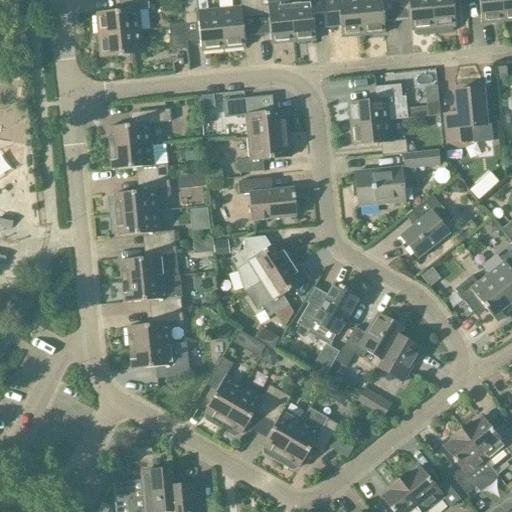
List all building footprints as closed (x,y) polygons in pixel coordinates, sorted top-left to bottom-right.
[(96,15),(98,37),(140,33),(138,12),(150,11),(148,0),(122,0),(124,12),(96,15)] [(198,25),(201,53),(223,51),(219,10),(208,11),(206,0),(186,0),(183,0),(185,26),(198,25)] [(239,0),(240,8),(219,10),(223,51),(245,48),(242,20),(255,19),(253,0),(239,0)] [(280,4),(279,0),(253,0),(255,19),(268,17),(271,46),(293,43),(289,3),(280,4)] [(288,0),(289,3),(293,43),(315,41),(314,30),(327,29),(324,0),(288,0)] [(340,28),(341,39),(362,37),(358,0),(324,0),(327,29),(340,28)] [(358,0),(362,37),(385,34),(382,6),(396,5),(395,0),(358,0)] [(430,0),(395,0),(396,5),(409,3),(411,32),(433,30),(430,0)] [(430,0),(433,30),(455,27),(451,0),(430,0)] [(478,0),(481,25),(504,22),(501,0),(478,0)] [(511,0),(501,0),(504,22),(511,21),(511,0)] [(170,52),(187,50),(184,25),(168,26),(170,52)] [(142,54),(140,33),(98,37),(100,58),(142,54)] [(402,99),(400,85),(375,88),(376,101),(348,103),(350,125),(390,121),(408,120),(406,98),(402,99)] [(427,115),(441,115),(440,85),(427,85),(427,115)] [(458,118),(445,119),(448,145),(471,142),(472,144),(473,144),(473,142),(491,140),(491,142),(493,142),(491,125),(487,125),(483,88),(455,91),(458,118)] [(225,120),(246,118),(248,139),(289,135),(287,113),(267,115),(267,110),(271,109),(270,98),(223,103),(225,120)] [(107,130),(109,151),(151,146),(149,126),(171,124),(170,111),(137,114),(138,126),(107,130)] [(382,157),(402,155),(407,155),(406,142),(392,143),(390,121),(350,125),(352,147),(381,145),(382,157)] [(239,175),(264,172),(262,160),(291,158),(289,135),(248,139),(250,161),(238,162),(239,175)] [(112,172),(142,169),(143,180),(168,178),(167,165),(153,167),(151,146),(109,151),(112,172)] [(439,167),(438,152),(407,155),(402,155),(404,170),(439,167)] [(404,203),(401,169),(355,173),(358,207),(404,203)] [(114,196),(116,217),(157,213),(156,200),(166,200),(170,196),(168,178),(143,180),(145,192),(114,196)] [(295,217),(293,190),(267,193),(265,181),(238,184),(239,197),(250,196),(252,222),(295,217)] [(417,259),(448,234),(439,224),(448,217),(431,196),(412,211),(419,221),(399,237),(417,259)] [(191,209),(193,230),(211,229),(209,208),(191,209)] [(118,238),(149,235),(150,247),(175,245),(173,232),(159,234),(157,213),(116,217),(118,238)] [(0,217),(0,227),(11,230),(13,216),(4,214),(4,219),(0,217)] [(244,292),(259,283),(293,261),(281,242),(272,249),(265,238),(244,240),(245,251),(230,260),(238,271),(244,292)] [(151,259),(120,262),(122,284),(164,279),(164,278),(178,276),(175,245),(150,247),(151,259)] [(500,259),(504,264),(487,277),(511,307),(511,251),(500,259)] [(282,296),(306,280),(293,261),(259,283),(244,292),(257,311),(261,308),(268,319),(288,306),(282,296)] [(454,291),(472,313),(482,305),(497,324),(511,311),(511,307),(487,277),(478,284),(472,276),(454,291)] [(155,302),(156,314),(182,311),(180,299),(166,301),(164,279),(122,284),(124,305),(155,302)] [(294,325),(306,332),(308,330),(331,343),(335,337),(357,300),(332,286),(317,311),(306,305),(294,325)] [(127,329),(129,350),(171,346),(169,325),(183,324),(182,311),(156,314),(157,325),(127,329)] [(341,349),(359,360),(364,352),(380,361),(380,362),(396,337),(400,330),(376,316),(365,335),(353,328),(341,349)] [(419,351),(396,337),(380,362),(380,361),(375,368),(401,383),(407,373),(406,372),(419,351)] [(188,378),(187,365),(173,367),(171,346),(129,350),(131,371),(162,368),(163,380),(188,378)] [(322,350),(309,373),(323,381),(336,358),(322,350)] [(218,430),(238,396),(243,387),(225,377),(232,365),(221,359),(209,381),(219,387),(203,414),(205,415),(204,417),(205,423),(218,430)] [(257,409),(266,414),(278,392),(269,386),(262,398),(243,387),(238,396),(218,430),(233,438),(239,437),(240,435),(241,435),(257,409)] [(391,405),(365,389),(357,402),(384,418),(391,405)] [(284,411),(291,399),(278,392),(266,414),(277,421),(262,448),(263,448),(261,451),(263,456),(276,463),(300,420),(284,411)] [(297,468),(298,469),(314,441),(325,448),(337,426),(327,420),(327,419),(309,409),(302,421),(300,420),(276,463),(291,472),(296,470),(297,468)] [(497,476),(509,466),(507,463),(511,458),(511,437),(507,432),(498,439),(480,416),(460,432),(487,464),(497,476)] [(466,496),(476,488),(469,479),(487,464),(460,432),(442,447),(460,469),(451,477),(466,496)] [(398,482),(421,511),(427,511),(442,500),(449,509),(460,501),(445,482),(436,490),(417,467),(398,482)] [(172,511),(171,488),(172,488),(170,471),(141,473),(142,481),(128,483),(117,484),(119,498),(118,498),(119,509),(114,510),(114,511),(172,511)] [(421,511),(398,482),(379,497),(391,511),(421,511)] [(171,488),(172,511),(215,511),(215,509),(202,510),(200,485),(172,488),(171,488)] [(486,510),(487,511),(504,511),(511,507),(511,491),(486,510)]
